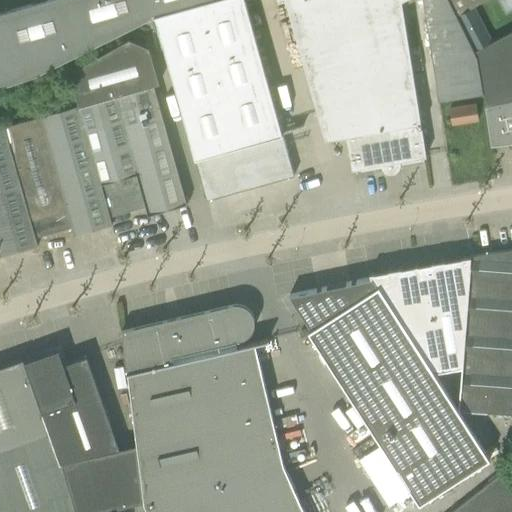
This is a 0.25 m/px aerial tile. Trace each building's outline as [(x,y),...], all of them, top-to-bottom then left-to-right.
[(209,0),(43,0),(0,12),(0,85),(38,72),(154,14),(209,0)] [(293,175),(243,0),(209,0),(154,14),(206,199),(293,175)] [(284,0),(325,139),(346,135),(352,169),(380,164),(381,168),(384,172),(389,174),(394,173),(398,170),(399,165),(399,161),(426,156),(420,121),(400,0),(284,0)] [(448,0),(421,0),(438,101),(482,94),(479,74),(477,58),(474,52),(473,49),(467,37),(457,15),(448,0)] [(448,0),(457,15),(485,0),(448,0)] [(511,31),(474,52),(477,58),(479,74),(482,94),(485,106),(511,100),(511,31)] [(153,84),(154,85),(159,83),(149,47),(128,38),(69,72),(78,106),(153,84)] [(179,178),(154,85),(153,84),(78,106),(109,217),(145,207),(147,214),(186,203),(181,184),(179,178)] [(511,100),(485,106),(490,146),(511,143),(511,100)] [(475,104),(448,108),(451,124),(478,119),(475,104)] [(109,217),(78,106),(4,126),(35,238),(71,228),(73,235),(111,225),(109,217)] [(35,238),(4,126),(0,127),(0,255),(37,245),(35,238)] [(466,299),(464,330),(461,366),(458,409),(462,409),(484,411),(484,412),(511,413),(511,248),(470,255),(466,299)] [(373,272),(369,273),(370,278),(431,372),(461,366),(464,330),(470,256),(461,257),(461,258),(443,261),(443,260),(430,262),(431,263),(417,265),(414,265),(414,266),(400,268),(387,270),(387,271),(373,273),(373,272)] [(296,293),(289,295),(310,329),(300,331),(300,333),(307,331),(380,444),(410,490),(417,502),(421,500),(487,457),(431,372),(370,278),(349,282),(315,289),(296,293)] [(232,303),(121,329),(123,349),(135,445),(143,501),(147,511),(304,511),(283,464),(280,453),(257,343),(269,340),(269,338),(237,346),(235,340),(239,339),(246,336),(251,331),(254,325),(254,318),(251,311),(246,306),(240,303),(232,303)] [(60,463),(119,448),(86,356),(63,364),(57,350),(24,362),(60,463)] [(60,463),(24,362),(23,358),(0,366),(0,511),(97,511),(141,501),(143,501),(135,445),(119,448),(60,463)] [(303,448),(280,453),(283,464),(306,458),(303,448)] [(511,511),(511,476),(509,466),(450,511),(511,511)] [(146,511),(141,501),(97,511),(146,511)]
